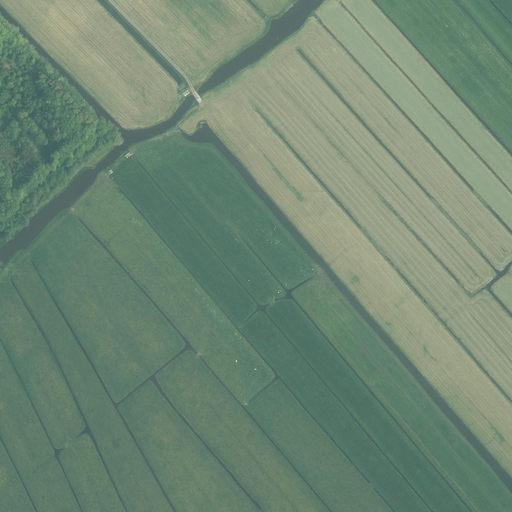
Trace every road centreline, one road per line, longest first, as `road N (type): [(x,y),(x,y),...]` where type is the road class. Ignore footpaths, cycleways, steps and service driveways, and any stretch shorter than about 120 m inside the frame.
road 1 (track): [(0,279),(129,154),(194,115),(200,101),(291,40),(334,0)]
road 2 (track): [(0,22),(116,139),(7,237)]
road 3 (track): [(109,0),(200,101)]
